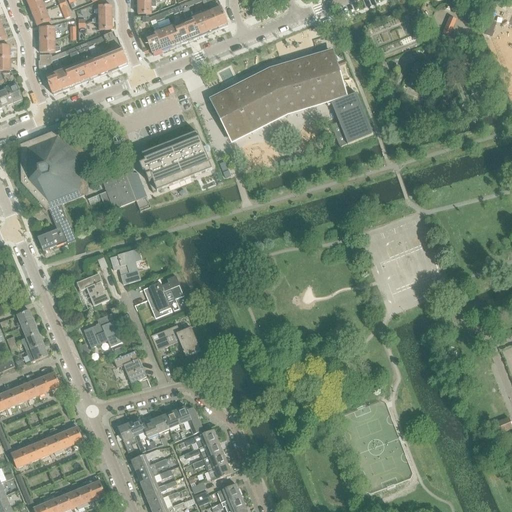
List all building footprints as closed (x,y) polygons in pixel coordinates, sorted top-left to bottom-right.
[(61,0),(58,2),(61,10),(67,8),(64,0),(61,0)] [(206,0),(209,5),(212,13),(219,31),(219,32),(228,29),(227,26),(228,26),(218,0),(206,0)] [(42,1),(29,7),(33,17),(46,11),(42,1)] [(151,4),(138,4),(138,15),(151,15),(151,8),(156,8),(156,3),(151,4)] [(71,17),(67,8),(61,10),(65,20),(71,17)] [(99,8),(99,19),(112,19),(112,8),(99,8)] [(187,21),(155,34),(156,35),(163,54),(170,51),(170,52),(175,50),(174,49),(188,43),(189,44),(194,42),(194,41),(209,35),(209,36),(212,35),(212,34),(219,31),(212,13),(211,12),(193,19),(188,8),(184,10),(184,11),(183,12),(187,21)] [(46,11),(33,17),(37,27),(50,22),(46,11)] [(163,14),(156,17),(158,22),(165,20),(164,18),(163,14)] [(449,36),(456,21),(450,18),(444,34),(449,36)] [(112,31),(112,19),(99,19),(99,20),(95,20),(95,24),(99,24),(99,31),(112,31)] [(149,19),(134,19),(134,29),(144,53),(151,51),(152,55),(153,55),(154,57),(163,54),(156,35),(155,34),(151,23),(149,19)] [(496,24),(488,21),(483,33),(491,37),(494,31),(493,31),(496,24)] [(40,30),(40,41),(55,41),(55,29),(40,30)] [(40,63),(39,63),(39,68),(43,80),(46,79),(53,96),(54,96),(54,97),(70,91),(70,92),(75,89),(89,84),(94,82),(107,76),(108,77),(113,75),(113,74),(128,68),(127,66),(128,66),(118,39),(116,39),(113,33),(52,58),(52,57),(40,57),(40,63)] [(55,54),(55,41),(40,41),(40,54),(55,54)] [(0,47),(0,59),(10,59),(10,47),(0,47)] [(267,73),(212,101),(232,142),(287,114),(326,104),(328,108),(331,106),(332,107),(333,107),(339,124),(331,127),(340,149),(371,136),(355,96),(348,99),(344,100),(332,53),(274,69),(275,73),(269,77),(267,73)] [(0,71),(1,72),(10,72),(10,59),(0,59),(0,71)] [(0,89),(0,104),(2,110),(14,105),(2,74),(1,72),(0,71),(0,83),(2,89),(0,89)] [(2,74),(14,105),(23,101),(12,74),(2,74)] [(61,130),(31,142),(20,146),(21,184),(46,212),(49,211),(57,231),(51,233),(50,232),(43,235),(44,236),(38,239),(43,253),(67,243),(68,245),(76,242),(61,206),(88,195),(92,156),(61,130)] [(146,163),(140,165),(144,174),(145,173),(153,194),(160,191),(212,170),(197,133),(142,155),(146,163)] [(225,162),(220,165),(223,172),(228,170),(225,162)] [(223,183),(219,172),(213,175),(217,186),(223,183)] [(106,193),(100,195),(104,205),(110,202),(113,211),(135,202),(136,202),(133,194),(127,181),(125,176),(124,174),(102,183),(106,193)] [(125,174),(136,202),(147,197),(138,174),(125,174)] [(98,196),(88,200),(91,206),(100,202),(98,196)] [(118,258),(110,260),(114,272),(119,271),(123,286),(141,281),(138,272),(135,264),(142,262),(139,251),(118,257),(118,258)] [(110,301),(106,292),(105,293),(101,284),(102,283),(99,275),(76,284),(80,293),(86,290),(94,308),(110,301)] [(147,289),(143,291),(156,320),(172,313),(171,310),(173,309),(174,312),(179,310),(176,301),(184,297),(176,277),(167,281),(169,284),(161,287),(160,284),(147,289)] [(19,329),(22,328),(34,323),(30,312),(17,317),(20,323),(17,325),(19,329)] [(110,348),(121,344),(117,332),(120,331),(116,322),(115,323),(112,315),(97,321),(99,326),(84,332),(91,349),(100,345),(99,343),(107,340),(110,348)] [(0,324),(2,330),(9,327),(7,321),(0,323),(0,324)] [(22,328),(26,339),(39,334),(34,323),(22,328)] [(186,358),(200,352),(191,329),(180,333),(177,327),(151,338),(157,352),(180,343),(186,358)] [(26,352),(31,350),(43,345),(39,334),(26,339),(22,341),(26,352)] [(7,340),(10,346),(17,343),(14,338),(7,340)] [(19,349),(17,343),(10,346),(12,352),(19,349)] [(48,357),(43,345),(31,350),(35,362),(48,357)] [(131,385),(147,378),(136,352),(114,361),(117,369),(123,367),(131,385)] [(13,360),(0,365),(3,373),(16,367),(13,360)] [(19,368),(26,365),(23,360),(16,363),(19,368)] [(51,375),(43,378),(49,393),(60,388),(55,374),(51,375)] [(37,381),(32,383),(38,397),(49,393),(43,378),(37,381)] [(15,390),(10,392),(16,406),(27,402),(21,387),(22,387),(20,383),(13,386),(15,390)] [(30,384),(22,387),(21,387),(27,402),(38,397),(32,383),(30,384)] [(10,392),(0,396),(0,398),(5,411),(16,406),(10,392)] [(185,407),(174,412),(180,426),(188,422),(191,430),(193,435),(193,436),(203,432),(203,431),(201,426),(200,426),(193,408),(187,411),(185,407)] [(174,412),(164,416),(169,430),(180,426),(174,412)] [(164,416),(153,421),(159,435),(169,430),(164,416)] [(499,435),(511,429),(511,427),(508,419),(495,424),(499,435)] [(139,420),(129,425),(136,443),(137,443),(140,442),(138,436),(145,434),(145,433),(142,425),(141,426),(139,420)] [(153,421),(142,425),(145,433),(145,434),(147,439),(159,435),(153,421)] [(6,452),(11,449),(0,422),(0,438),(6,452)] [(129,425),(118,429),(128,454),(134,452),(132,447),(137,444),(137,443),(136,443),(129,425)] [(77,428),(66,432),(72,447),(83,442),(77,428)] [(195,444),(198,450),(218,442),(214,431),(185,443),(186,447),(187,447),(195,444)] [(66,432),(55,437),(61,451),(72,447),(66,432)] [(55,437),(44,441),(50,456),(54,454),(55,457),(62,454),(61,451),(55,437)] [(44,441),(33,446),(39,460),(50,456),(44,441)] [(200,455),(203,461),(223,453),(218,442),(198,450),(191,453),(193,458),(200,455)] [(33,446),(22,451),(28,465),(39,460),(33,446)] [(17,470),(28,465),(22,451),(15,453),(11,455),(17,470)] [(157,451),(131,462),(136,473),(149,467),(147,462),(160,457),(157,451)] [(227,464),(223,453),(203,461),(193,465),(195,470),(205,466),(207,472),(227,464)] [(149,467),(136,473),(140,483),(153,478),(157,476),(160,475),(157,470),(168,466),(166,460),(149,467)] [(232,475),(227,464),(207,472),(209,476),(211,481),(206,483),(207,485),(232,475)] [(160,475),(157,476),(159,482),(172,476),(170,471),(160,475)] [(28,506),(33,504),(21,474),(16,476),(28,506)] [(153,478),(140,483),(145,494),(158,489),(153,478)] [(95,483),(88,486),(94,501),(106,496),(100,482),(95,483)] [(158,489),(145,494),(146,496),(149,505),(162,500),(161,496),(160,494),(166,492),(166,491),(177,486),(175,482),(158,489)] [(194,495),(206,490),(203,484),(192,489),(194,495)] [(90,503),(94,501),(88,486),(77,491),(84,508),(91,505),(90,503)] [(218,495),(222,504),(240,496),(236,486),(222,491),(223,493),(218,495)] [(76,511),(84,508),(77,491),(66,495),(72,510),(75,509),(76,511)] [(162,500),(149,505),(151,511),(163,511),(173,508),(170,501),(180,498),(178,493),(170,496),(162,500)] [(200,507),(211,502),(207,493),(196,497),(200,507)] [(66,495),(55,500),(60,511),(67,511),(72,510),(66,495)] [(0,498),(0,511),(2,511),(11,509),(6,496),(0,498)] [(226,511),(233,511),(245,507),(240,496),(222,504),(212,508),(213,511),(214,511),(225,508),(226,511)] [(52,501),(44,504),(47,511),(60,511),(55,500),(52,501)] [(173,508),(163,511),(178,511),(185,509),(183,503),(173,508)]
